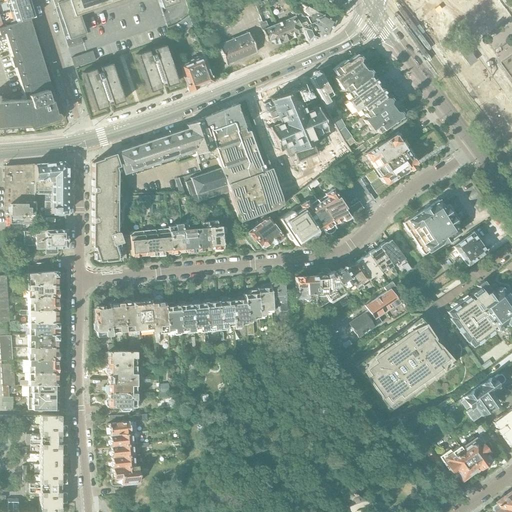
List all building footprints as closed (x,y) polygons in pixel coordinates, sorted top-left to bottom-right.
[(7,0),(15,23),(28,19),(33,17),(27,0),(7,0)] [(54,0),(56,3),(54,4),(68,49),(82,44),(80,38),(85,36),(78,14),(118,0),(157,0),(160,8),(176,2),(175,0),(54,0)] [(319,0),(322,3),(334,9),(341,4),(345,1),(343,0),(319,0)] [(309,24),(315,39),(327,34),(333,21),(309,8),(307,7),(303,12),(308,16),(306,17),(309,24)] [(183,31),(192,25),(188,16),(174,25),(180,33),(178,41),(184,39),(182,36),(185,35),(183,31)] [(290,39),(286,31),(280,34),(275,24),(272,16),(261,21),(262,23),(259,25),(266,42),(267,42),(268,41),(273,43),(274,45),(282,42),(290,39)] [(297,34),(302,32),(299,24),(295,16),(275,24),(280,34),(286,31),(290,39),(298,35),(297,34)] [(0,27),(0,34),(2,34),(4,40),(5,40),(23,97),(20,97),(20,100),(0,101),(0,128),(29,127),(29,128),(30,129),(32,130),(33,130),(58,122),(59,123),(61,123),(62,122),(64,120),(64,119),(64,117),(55,87),(50,88),(32,32),(28,19),(15,23),(0,27)] [(315,39),(309,24),(306,25),(304,21),(299,24),(302,32),(306,43),(315,39)] [(256,53),(253,46),(248,33),(217,45),(225,65),(256,53)] [(176,83),(163,45),(151,49),(153,54),(148,56),(147,51),(135,55),(148,93),(160,89),(158,83),(162,82),(164,87),(176,83)] [(468,49),(464,52),(472,64),(477,60),(468,49)] [(92,51),(77,56),(80,66),(95,61),(92,51)] [(336,83),(361,65),(359,62),(360,59),(358,56),(357,56),(354,56),(354,55),(346,61),(343,61),(331,70),(329,66),(330,66),(329,66),(319,70),(319,71),(320,71),(320,72),(324,78),(329,75),(332,79),(332,78),(336,83)] [(80,66),(77,56),(71,58),(74,68),(80,66)] [(212,82),(202,58),(180,67),(188,92),(197,88),(196,88),(212,82)] [(122,101),(110,64),(98,68),(99,72),(95,74),(93,69),(81,73),(94,111),(106,107),(104,101),(109,100),(111,105),(122,101)] [(347,91),(370,75),(370,73),(368,69),(368,70),(364,69),(361,65),(336,83),(340,89),(344,86),(347,91)] [(332,95),(319,74),(319,72),(315,72),(315,71),(312,73),(311,77),(308,78),(323,104),(329,101),(327,97),(332,95)] [(361,114),(362,113),(385,97),(369,76),(370,75),(347,91),(345,93),(349,98),(345,101),(353,111),(357,109),(361,114)] [(263,104),(261,107),(263,111),(266,112),(267,112),(270,118),(269,118),(269,119),(270,119),(273,125),(267,127),(267,128),(266,128),(267,130),(268,130),(276,149),(275,149),(275,151),(276,151),(277,151),(283,148),(285,154),(285,155),(286,156),(288,157),(290,156),(291,155),(292,155),(294,161),(295,162),(296,162),(302,159),(315,154),(314,152),(312,147),(321,143),(322,140),(319,133),(325,131),(325,130),(326,130),(325,128),(324,128),(316,109),(317,109),(316,107),(315,108),(315,107),(309,110),(306,104),(307,103),(307,102),(306,103),(304,97),(306,96),(305,95),(307,92),(306,89),(303,89),(302,88),(295,91),(294,89),(294,90),(293,89),(292,89),(292,90),(289,91),(288,91),(288,92),(284,93),(278,96),(274,98),(274,97),(273,98),(271,99),(270,98),(269,99),(269,100),(269,101),(263,104)] [(363,120),(367,126),(392,107),(390,104),(390,101),(391,100),(388,97),(385,97),(362,113),(366,118),(363,120)] [(282,205),(275,182),(270,168),(269,168),(267,162),(264,164),(248,120),(241,123),(235,105),(221,110),(201,118),(216,158),(211,160),(214,168),(219,167),(219,168),(189,178),(190,180),(185,182),(188,193),(192,204),(226,192),(228,192),(241,227),(248,224),(253,222),(252,218),(276,209),(282,205)] [(392,107),(367,126),(371,131),(374,129),(378,134),(388,127),(405,115),(405,112),(401,108),(399,108),(395,110),(392,107)] [(121,151),(115,153),(116,155),(122,174),(194,151),(198,164),(216,158),(201,118),(184,125),(186,129),(157,139),(157,138),(145,143),(121,151)] [(376,167),(407,146),(403,141),(401,140),(398,142),(393,135),(374,147),(373,146),(363,153),(369,162),(372,161),(376,167)] [(412,154),(407,146),(376,167),(374,168),(379,176),(378,176),(379,178),(383,184),(384,183),(384,184),(413,165),(409,158),(412,156),(412,154)] [(92,179),(114,171),(112,167),(116,166),(112,155),(101,159),(102,160),(92,163),(92,179)] [(33,165),(33,195),(44,195),(45,202),(43,202),(43,215),(50,215),(50,214),(65,214),(65,212),(65,179),(65,177),(65,168),(65,166),(61,162),(59,162),(59,163),(55,163),(53,163),(41,165),(41,164),(39,165),(39,164),(33,165)] [(33,225),(33,195),(33,165),(31,165),(4,167),(4,176),(5,176),(5,212),(9,212),(9,225),(33,225)] [(114,187),(114,171),(92,179),(92,194),(114,187)] [(315,179),(306,186),(309,190),(312,188),(313,189),(318,184),(315,179)] [(114,202),(114,187),(92,194),(92,209),(114,202)] [(317,201),(336,228),(342,224),(342,221),(346,218),(347,216),(342,209),(344,208),(331,190),(317,201)] [(140,196),(130,196),(130,208),(140,208),(140,196)] [(151,196),(140,196),(140,208),(150,208),(152,208),(151,203),(151,196)] [(336,228),(317,201),(314,197),(307,201),(306,200),(304,202),(299,206),(316,232),(321,228),(323,230),(326,234),(330,234),(332,232),(334,229),(336,228)] [(414,239),(450,216),(444,207),(443,208),(438,200),(430,206),(429,205),(424,208),(425,209),(402,224),(407,231),(408,230),(414,239)] [(363,208),(358,201),(349,208),(353,215),(363,208)] [(114,217),(114,202),(92,209),(92,225),(114,217)] [(282,205),(276,209),(271,213),(271,214),(273,216),(275,214),(284,208),(282,205)] [(316,232),(299,206),(298,205),(278,219),(295,246),(308,237),(311,238),(315,235),(316,232)] [(257,222),(243,234),(238,236),(236,236),(236,235),(229,236),(230,248),(237,248),(236,240),(240,238),(246,246),(248,244),(253,251),(257,251),(260,248),(263,250),(264,250),(266,250),(268,249),(269,248),(270,247),(271,245),(276,241),(277,243),(282,239),(277,232),(270,222),(266,216),(257,222)] [(450,216),(414,239),(420,248),(419,249),(422,254),(426,255),(446,242),(447,244),(452,241),(450,239),(459,232),(454,225),(455,224),(450,216)] [(114,232),(114,217),(92,225),(92,240),(114,232)] [(206,222),(209,249),(213,249),(215,252),(220,252),(220,251),(221,248),(221,242),(221,234),(224,234),(226,232),(225,228),(223,227),(220,227),(220,226),(217,227),(216,221),(206,222)] [(241,230),(243,234),(257,222),(256,221),(241,230)] [(209,249),(206,222),(200,222),(200,223),(193,224),(195,251),(208,250),(208,249),(209,249)] [(182,252),(195,251),(193,224),(187,224),(186,223),(180,224),(182,252)] [(182,252),(180,224),(174,225),(174,226),(167,226),(167,229),(170,255),(173,255),(174,256),(177,256),(178,254),(178,252),(182,252)] [(154,230),(156,254),(169,253),(167,229),(154,230)] [(65,248),(65,242),(65,236),(64,236),(64,230),(37,231),(37,234),(31,235),(30,231),(22,232),(23,246),(34,245),(34,250),(42,249),(42,255),(56,254),(56,253),(56,249),(65,248)] [(156,254),(154,230),(141,231),(143,255),(156,254)] [(129,236),(123,236),(124,251),(130,250),(131,257),(131,256),(131,257),(133,259),(137,258),(139,256),(143,255),(141,231),(128,233),(129,236)] [(93,246),(96,254),(98,261),(104,260),(105,262),(114,261),(114,259),(120,258),(120,256),(125,255),(124,251),(123,236),(118,237),(117,232),(114,232),(92,240),(91,246),(93,246)] [(485,253),(470,233),(459,241),(457,239),(448,246),(450,248),(448,249),(461,267),(465,265),(466,267),(485,253)] [(378,247),(392,267),(404,259),(390,242),(389,240),(385,242),(383,242),(378,246),(378,247)] [(381,274),(392,267),(378,247),(374,250),(372,250),(367,253),(367,255),(381,274)] [(381,274),(367,255),(363,258),(362,257),(356,261),(356,263),(369,282),(381,274)] [(369,282),(356,263),(343,270),(353,287),(355,290),(369,282)] [(27,266),(28,274),(48,272),(48,264),(27,266)] [(353,287),(343,270),(343,269),(340,268),(331,274),(343,293),(353,287)] [(26,286),(56,286),(58,283),(58,279),(56,277),(56,271),(48,272),(28,274),(26,274),(26,285),(26,286)] [(352,307),(343,293),(331,274),(330,272),(327,273),(325,275),(322,273),(317,273),(314,275),(314,276),(315,298),(315,297),(315,304),(318,308),(339,296),(348,310),(352,307)] [(312,299),(315,298),(314,276),(294,278),(295,294),(295,296),(301,295),(301,297),(304,296),(305,296),(305,299),(312,299)] [(268,284),(272,312),(276,312),(279,314),(286,313),(288,309),(288,302),(290,302),(290,298),(289,295),(284,296),(282,282),(277,280),(272,281),(268,283),(268,284)] [(488,288),(483,281),(476,286),(477,288),(477,289),(469,294),(472,298),(470,300),(467,297),(446,312),(450,317),(450,318),(449,319),(466,342),(467,341),(471,347),(492,331),(490,328),(492,326),(496,331),(511,319),(511,303),(509,299),(510,298),(511,299),(511,298),(510,297),(509,298),(508,297),(509,294),(506,290),(503,289),(502,289),(500,287),(497,290),(493,284),(488,288)] [(398,303),(391,292),(396,289),(391,282),(383,287),(386,292),(364,306),(366,309),(363,311),(363,313),(346,324),(358,342),(365,337),(363,335),(381,323),(377,317),(398,303)] [(270,312),(272,312),(268,284),(261,285),(260,287),(260,288),(255,288),(255,290),(258,318),(265,317),(265,314),(270,313),(270,312)] [(56,286),(26,286),(26,285),(19,285),(19,290),(26,290),(26,299),(56,299),(56,298),(57,298),(58,297),(58,291),(58,290),(56,290),(56,286)] [(258,320),(258,318),(255,290),(249,291),(247,293),(247,294),(242,295),(242,296),(246,324),(252,323),(252,321),(258,320)] [(246,324),(242,296),(236,297),(234,299),(234,300),(230,300),(233,327),(233,330),(240,329),(240,326),(246,325),(246,324)] [(233,327),(230,300),(228,298),(223,298),(221,301),(217,302),(220,331),(226,330),(226,327),(233,327)] [(19,313),(56,312),(56,311),(57,311),(58,310),(58,304),(58,303),(56,303),(56,299),(26,299),(26,310),(16,311),(16,313),(19,313)] [(152,330),(150,304),(150,301),(148,299),(146,299),(144,299),(142,300),(140,301),(136,302),(138,331),(152,330)] [(220,331),(217,302),(212,302),(212,301),(211,301),(211,300),(210,300),(209,300),(209,299),(208,299),(207,300),(206,300),(205,300),(205,301),(204,301),(204,302),(203,302),(203,303),(206,329),(214,328),(214,332),(220,331)] [(138,331),(136,302),(131,302),(129,301),(127,300),(125,301),(123,302),(121,303),(124,332),(133,331),(133,335),(139,335),(138,331)] [(166,333),(164,304),(164,303),(161,300),(156,301),(154,304),(150,304),(152,330),(153,343),(159,343),(159,334),(166,333)] [(110,333),(124,332),(121,303),(116,304),(114,301),(109,302),(107,305),(107,308),(110,333)] [(206,332),(206,329),(203,303),(199,303),(197,301),(192,301),(190,304),(193,331),(200,330),(200,333),(206,332)] [(192,331),(193,331),(190,304),(186,305),(186,304),(183,302),(179,302),(177,305),(177,306),(180,332),(186,331),(187,334),(192,334),(192,331)] [(404,323),(402,320),(343,361),(384,419),(394,417),(475,359),(434,302),(404,323)] [(179,332),(180,332),(177,306),(173,306),(173,305),(170,303),(164,304),(166,333),(173,332),(174,335),(179,335),(179,332)] [(110,336),(110,333),(107,308),(103,308),(101,306),(96,307),(94,309),(95,322),(93,324),(93,330),(96,332),(96,338),(110,336)] [(8,311),(0,310),(0,323),(2,323),(9,323),(8,311)] [(26,315),(26,324),(56,324),(58,322),(58,317),(56,316),(56,312),(19,313),(19,315),(26,315)] [(26,336),(56,336),(57,334),(58,332),(58,331),(57,329),(56,328),(56,324),(26,324),(26,329),(26,336)] [(26,336),(26,348),(56,348),(58,346),(58,342),(56,340),(56,336),(26,336)] [(348,340),(342,345),(345,350),(352,345),(348,340)] [(107,366),(135,365),(135,352),(135,351),(111,351),(111,344),(107,344),(107,352),(106,357),(104,359),(104,364),(107,366)] [(26,348),(26,360),(56,360),(57,360),(58,359),(58,353),(57,352),(56,352),(56,348),(26,348)] [(27,374),(55,373),(56,360),(26,360),(19,360),(19,363),(23,363),(23,365),(27,365),(27,374)] [(0,365),(1,374),(10,373),(9,364),(0,365)] [(107,375),(107,380),(135,379),(135,366),(135,365),(107,366),(105,368),(104,369),(104,372),(105,373),(107,375)] [(10,373),(1,374),(2,398),(8,398),(8,386),(13,385),(12,373),(10,373)] [(27,385),(55,385),(55,381),(58,379),(58,375),(55,373),(27,374),(27,381),(19,381),(19,385),(27,385)] [(503,379),(501,376),(498,376),(496,376),(495,377),(494,376),(485,383),(484,382),(472,390),(473,391),(462,398),(469,408),(467,410),(471,415),(477,411),(479,414),(496,403),(491,397),(503,389),(500,384),(501,383),(503,380),(503,379)] [(106,393),(107,394),(135,394),(135,380),(135,379),(107,380),(107,385),(105,386),(104,388),(104,390),(105,392),(106,393)] [(26,386),(26,398),(55,398),(55,393),(57,392),(57,387),(55,386),(55,385),(27,385),(27,386),(26,386)] [(135,408),(135,394),(107,394),(107,398),(104,401),(104,405),(107,408),(119,408),(119,410),(121,412),(128,412),(130,410),(130,408),(135,408)] [(55,398),(26,398),(26,410),(55,410),(55,405),(57,404),(57,399),(55,398)] [(442,412),(454,404),(450,398),(433,408),(441,420),(445,417),(445,418),(446,417),(445,417),(442,412)] [(511,446),(511,422),(504,413),(491,422),(496,429),(494,430),(498,435),(500,434),(510,448),(511,446)] [(136,433),(136,432),(135,421),(146,420),(146,414),(131,416),(132,421),(130,422),(108,424),(108,429),(107,429),(108,434),(109,434),(109,436),(136,433)] [(39,425),(59,425),(59,418),(59,416),(39,416),(39,425)] [(477,421),(484,431),(490,426),(483,416),(477,420),(477,421)] [(485,432),(484,431),(477,421),(471,425),(479,436),(485,432)] [(39,445),(39,455),(59,455),(65,455),(65,444),(62,444),(62,436),(65,436),(65,425),(59,425),(39,425),(39,434),(26,434),(26,445),(39,445)] [(110,446),(110,448),(135,445),(135,444),(137,444),(136,438),(139,436),(139,434),(147,433),(147,431),(136,432),(136,433),(109,436),(109,440),(108,442),(108,445),(110,446)] [(462,450),(476,471),(477,470),(480,470),(482,468),(482,466),(489,461),(485,455),(488,453),(477,438),(462,450)] [(136,456),(135,445),(110,448),(110,451),(109,453),(109,456),(111,457),(111,459),(136,456)] [(438,458),(429,446),(423,451),(431,463),(438,458)] [(476,471),(462,450),(459,447),(448,455),(447,453),(440,459),(442,462),(441,463),(443,466),(444,465),(453,477),(457,474),(461,479),(468,475),(470,475),(476,471)] [(59,464),(59,455),(39,455),(39,464),(59,464)] [(112,468),(112,469),(137,467),(136,459),(136,456),(111,459),(111,462),(110,464),(110,466),(112,468)] [(59,473),(59,464),(39,464),(39,473),(59,473)] [(139,483),(137,467),(112,469),(112,473),(111,475),(111,479),(110,480),(109,483),(110,485),(112,486),(139,483)] [(39,493),(39,503),(59,503),(65,503),(65,492),(62,492),(62,484),(65,484),(65,473),(59,473),(39,473),(39,483),(25,483),(25,493),(39,493)] [(165,490),(164,482),(153,483),(153,485),(151,485),(151,491),(165,490)] [(364,499),(359,485),(340,491),(345,506),(364,499)] [(511,491),(503,497),(511,509),(511,488),(511,489),(511,491)] [(511,511),(511,509),(503,497),(495,503),(496,504),(491,508),(493,511),(511,511)] [(17,511),(17,500),(7,500),(6,511),(17,511)] [(58,511),(59,503),(39,503),(38,511),(58,511)]
